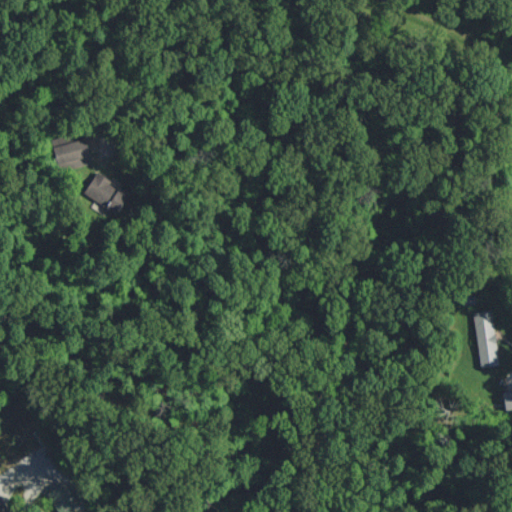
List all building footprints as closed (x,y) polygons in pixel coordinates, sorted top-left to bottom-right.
[(51,138),(57,169),(90,163),(83,131),(51,138)] [(83,191),(116,212),(127,194),(109,182),(110,180),(96,171),(83,191)] [(472,311),(480,366),(499,364),(490,308),(472,311)] [(511,389),(501,390),(504,409),(511,408),(511,389)] [(46,494),(56,511),(71,511),(79,507),(65,483),(46,494)]
